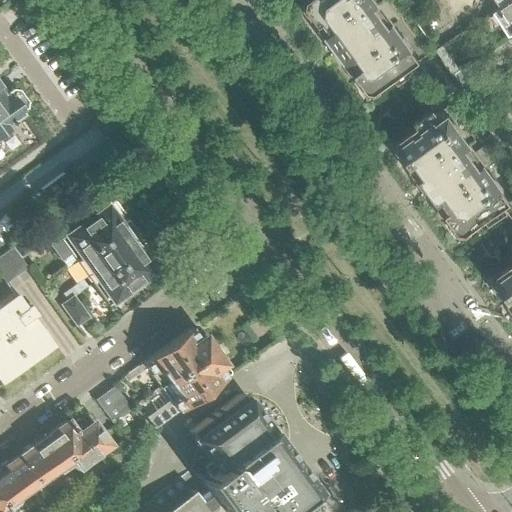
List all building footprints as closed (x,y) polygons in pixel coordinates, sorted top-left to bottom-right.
[(429,54),(389,0),(309,0),(306,3),(305,10),(331,45),(336,41),(340,47),(335,51),(354,76),(367,94),(374,95),(393,80),(397,85),(416,71),(413,66),(429,54)] [(511,22),(511,0),(501,8),(509,20),(510,19),(511,22)] [(459,70),(443,46),(443,45),(431,53),(447,78),(459,70)] [(0,127),(19,114),(18,113),(25,109),(26,102),(17,90),(10,89),(5,93),(3,90),(1,91),(3,93),(0,94),(0,127)] [(503,207),(511,199),(511,183),(502,171),(452,102),(431,118),(427,113),(413,123),(417,128),(397,143),(396,150),(421,185),(427,181),(431,187),(426,191),(457,234),(464,235),(484,221),(487,225),(507,211),(503,207)] [(52,205),(78,185),(66,170),(40,189),(52,205)] [(47,202),(39,208),(48,220),(56,214),(47,202)] [(74,262),(121,231),(113,220),(115,218),(105,205),(103,207),(101,204),(89,213),(91,216),(77,226),(75,224),(63,232),(65,235),(51,246),(62,262),(65,259),(68,263),(72,260),(74,262)] [(13,247),(20,258),(43,242),(34,229),(12,246),(13,247)] [(74,262),(90,284),(136,252),(130,243),(129,239),(124,232),(121,231),(74,262)] [(0,255),(0,272),(20,258),(13,247),(0,255)] [(136,252),(90,284),(107,306),(109,305),(110,308),(122,299),(121,296),(139,283),(141,285),(153,277),(151,274),(154,273),(144,259),(142,261),(136,252)] [(511,256),(511,258),(511,259),(511,264),(495,277),(494,284),(511,309),(511,256)] [(20,258),(0,272),(0,276),(1,277),(5,283),(26,269),(27,268),(20,258)] [(77,294),(87,286),(82,279),(71,287),(77,294)] [(0,302),(0,333),(23,365),(50,345),(29,316),(33,314),(25,304),(22,307),(12,293),(0,302)] [(89,317),(74,297),(72,295),(59,305),(75,327),(89,317)] [(158,388),(211,350),(210,349),(210,346),(206,340),(203,339),(201,336),(196,339),(188,329),(122,377),(126,382),(145,368),(158,388)] [(0,381),(23,365),(0,333),(0,381)] [(211,350),(158,388),(172,408),(154,421),(158,427),(225,377),(229,374),(220,362),(219,359),(215,353),(212,351),(211,350)] [(130,409),(113,386),(95,399),(111,422),(130,409)] [(299,511),(296,507),(313,494),(296,471),(291,475),(280,459),(285,456),(240,394),(189,432),(211,462),(216,458),(222,467),(200,484),(190,470),(132,511),(299,511)] [(65,421),(46,435),(71,470),(92,455),(91,454),(106,443),(91,422),(85,426),(78,416),(67,423),(65,421)] [(129,448),(113,425),(104,432),(120,454),(129,448)] [(71,470),(46,435),(32,445),(29,445),(22,450),(21,453),(14,458),(32,483),(54,467),(56,471),(63,466),(77,485),(81,483),(71,470)] [(0,507),(2,510),(15,501),(12,497),(32,483),(14,458),(9,462),(6,461),(0,465),(0,507)]
